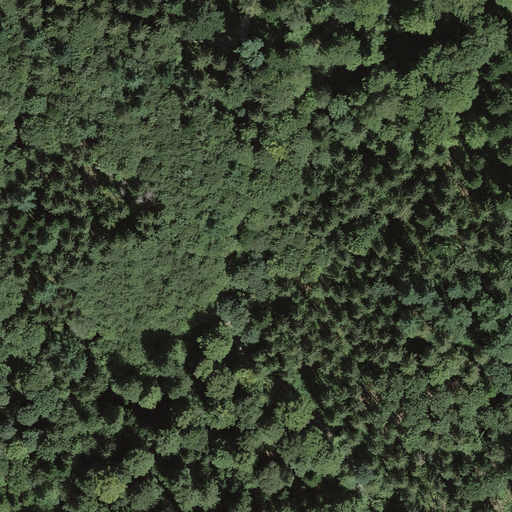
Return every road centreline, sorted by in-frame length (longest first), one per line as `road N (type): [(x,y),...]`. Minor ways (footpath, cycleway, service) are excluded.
road 1 (track): [(251,0),(243,39),(250,184),(218,282),(218,309),(242,351),(342,452),(365,511)]
road 2 (track): [(0,10),(243,39)]
